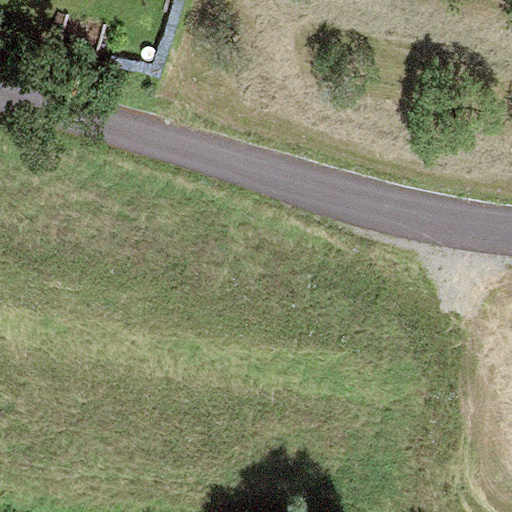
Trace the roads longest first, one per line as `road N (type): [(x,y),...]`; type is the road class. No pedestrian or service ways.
road 1 (tertiary): [(0,85),(288,181),(511,230)]
road 2 (track): [(481,228),(431,502)]
